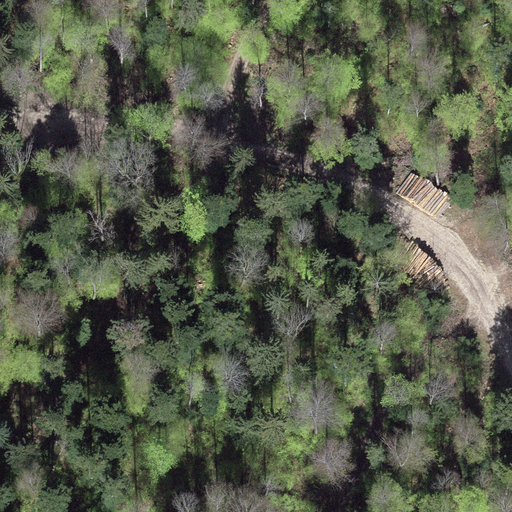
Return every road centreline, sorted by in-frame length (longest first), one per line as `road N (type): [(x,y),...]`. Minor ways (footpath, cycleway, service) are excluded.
road 1 (track): [(511,388),(490,315),(450,253),(404,216),(225,146),(0,109)]
road 2 (track): [(244,0),(219,67),(225,146),(251,215),(353,345),(371,396),(370,450),(332,511)]
